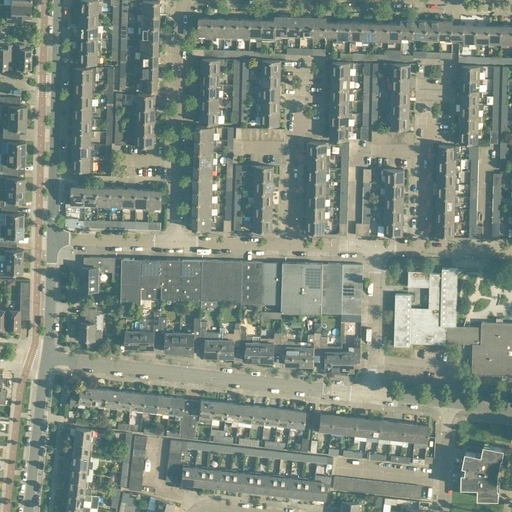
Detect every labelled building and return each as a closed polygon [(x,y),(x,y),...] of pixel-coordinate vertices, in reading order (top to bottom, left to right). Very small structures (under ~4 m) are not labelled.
[(80,0),(81,11),(98,12),(102,12),(102,7),(98,7),(98,0),(80,0)] [(139,14),(142,14),(142,13),(160,13),(160,0),(145,0),(142,0),(142,8),(139,8),(139,14)] [(31,4),(11,4),(10,11),(6,11),(6,22),(14,22),(20,23),(22,23),(22,17),(31,17),(31,4)] [(81,11),(80,24),(98,24),(98,25),(101,25),(101,19),(98,19),(98,12),(81,11)] [(138,20),(138,26),(159,26),(160,13),(142,13),(142,14),(142,20),(138,20)] [(274,16),(274,19),(275,19),(275,33),(282,33),(282,37),(287,37),(287,33),(288,16),(274,16)] [(300,16),(288,16),(287,33),(294,33),(294,37),(300,37),(300,34),(300,16)] [(313,17),(300,16),(300,34),(307,34),(307,37),(313,38),(313,34),(312,34),(313,17)] [(212,38),(212,35),(211,35),(212,17),(199,17),(198,34),(206,35),(206,38),(212,38)] [(224,39),(224,35),(224,18),(212,17),(211,35),(212,35),(219,35),(218,38),(224,39)] [(326,17),(313,17),(312,34),(313,34),(320,34),(319,38),(325,38),(326,21),(326,17)] [(237,39),(237,36),(236,36),(237,18),(224,18),(224,35),(231,35),(231,39),(237,39)] [(250,39),(250,36),(249,36),(250,18),(237,18),(236,36),(237,36),(244,36),(244,39),(250,39)] [(262,40),(262,36),(262,19),(250,18),(249,36),(250,36),(257,36),(257,40),(262,40)] [(262,19),(262,36),(262,40),(269,40),(274,40),(275,33),(275,19),(274,19),(262,19)] [(414,40),(414,37),(413,37),(414,19),(401,19),(401,23),(401,36),(408,37),(408,40),(414,40)] [(426,41),(426,37),(426,19),(414,19),(413,37),(414,37),(421,37),(421,41),(426,41)] [(439,41),(439,37),(439,20),(426,19),(426,37),(433,37),(433,41),(439,41)] [(452,41),(452,24),(452,20),(439,20),(439,37),(446,38),(446,41),(452,41)] [(326,21),(325,38),(327,38),(332,38),(337,38),(338,21),(327,21),(326,21)] [(337,38),(336,42),(342,42),(342,39),(349,39),(350,39),(351,21),(338,21),(337,38)] [(350,39),(350,42),(356,42),(356,39),(361,39),(362,39),(363,39),(363,22),(351,21),(350,39)] [(363,39),(363,43),(368,43),(368,39),(376,40),(376,22),(363,22),(363,39)] [(381,43),(381,40),(388,40),(389,22),(376,22),(376,40),(376,43),(381,43)] [(401,40),(401,36),(401,23),(389,22),(388,40),(388,43),(394,44),(394,40),(401,40)] [(80,24),(80,36),(97,37),(97,38),(101,38),(101,32),(97,32),(98,25),(98,24),(80,24)] [(452,24),(452,41),(459,42),(463,42),(464,42),(465,24),(464,24),(459,24),(452,24)] [(463,45),(469,45),(469,42),(476,42),(477,42),(477,25),(465,24),(464,42),(463,42),(463,45)] [(481,42),(488,42),(489,42),(490,25),(477,25),(477,42),(476,42),(476,45),(481,46),(481,42)] [(494,43),(501,43),(502,43),(503,25),(490,25),(489,42),(488,42),(488,46),(494,46),(494,43)] [(507,43),(511,43),(511,25),(503,25),(502,43),(501,43),(501,46),(507,46),(507,43)] [(138,39),(142,39),(142,38),(159,39),(159,26),(138,26),(138,33),(138,39)] [(80,36),(79,49),(97,50),(101,50),(101,44),(101,38),(97,38),(97,37),(80,36)] [(138,51),(141,51),(159,51),(159,39),(142,38),(142,39),(141,46),(138,45),(138,51)] [(7,58),(13,59),(13,43),(3,43),(4,40),(0,39),(0,67),(7,68),(7,58)] [(13,43),(13,59),(19,59),(18,68),(31,68),(32,48),(24,47),(24,43),(14,43),(13,43)] [(97,50),(79,49),(79,62),(100,63),(101,57),(97,57),(97,50)] [(137,64),(141,64),(158,64),(159,51),(141,51),(141,58),(137,58),(137,64)] [(202,58),(201,71),(219,71),(219,64),(223,64),(223,58),(202,58)] [(263,65),(263,72),(280,73),(280,60),(259,59),(259,65),(263,65)] [(332,61),(332,74),(349,75),(349,74),(349,67),(353,67),(353,62),(332,61)] [(392,69),(392,75),(392,76),(409,76),(410,63),(389,63),(389,68),(392,69)] [(137,77),(140,77),(141,76),(158,77),(158,64),(141,64),(141,71),(137,71),(137,77)] [(462,65),(461,78),(479,78),(479,71),(483,71),(483,65),(462,65)] [(75,67),(75,80),(96,80),(98,80),(98,73),(96,73),(96,67),(75,67)] [(201,71),(201,83),(218,84),(218,83),(219,76),(223,77),(223,71),(219,71),(201,71)] [(262,78),(262,84),(262,85),(280,85),(280,73),(263,72),(259,72),(259,77),(262,78)] [(332,74),(331,87),(349,87),(349,80),(353,80),(353,74),(349,74),(349,75),(332,74)] [(392,81),(392,88),(409,89),(409,76),(392,76),(392,75),(388,75),(388,81),(392,81)] [(141,76),(140,77),(140,84),(137,84),(136,89),(158,90),(158,77),(141,76)] [(461,78),(461,90),(479,91),(479,90),(479,84),(482,84),(483,78),(479,78),(461,78)] [(75,80),(74,92),(92,93),(92,92),(92,85),(96,85),(96,80),(75,80)] [(201,83),(201,96),(218,96),(218,89),(222,89),(222,83),(218,83),(218,84),(201,83)] [(262,90),(262,97),(262,98),(279,98),(280,85),(262,85),(262,84),(258,84),(258,90),(262,90)] [(331,87),(331,99),(348,100),(348,99),(349,93),(352,93),(352,87),(349,87),(331,87)] [(392,94),(391,101),(409,102),(409,89),(392,88),(388,88),(388,94),(392,94)] [(461,90),(461,103),(478,104),(478,103),(478,96),(482,96),(482,90),(479,90),(479,91),(461,90)] [(74,92),(74,105),(91,105),(92,98),(95,98),(95,92),(92,92),(92,93),(74,92)] [(133,107),(137,107),(137,106),(155,107),(155,94),(138,93),(137,101),(134,101),(133,107)] [(0,116),(8,117),(26,117),(26,105),(17,105),(17,97),(0,96),(0,116)] [(201,96),(200,108),(218,109),(218,102),(222,102),(222,96),(218,96),(201,96)] [(262,103),(261,110),(279,111),(279,98),(262,98),(262,97),(258,97),(258,103),(262,103)] [(331,99),(331,112),(348,113),(348,112),(348,105),(352,105),(352,99),(348,99),(348,100),(331,99)] [(391,107),(391,113),(391,114),(408,114),(409,102),(391,101),(388,100),(387,106),(391,107)] [(461,103),(460,116),(478,116),(478,115),(478,109),(482,109),(482,103),(478,103),(478,104),(461,103)] [(74,105),(74,118),(91,118),(91,111),(95,111),(95,105),(91,105),(74,105)] [(133,119),(137,119),(154,119),(155,107),(137,106),(137,107),(137,114),(133,113),(133,119)] [(218,109),(200,108),(200,121),(217,122),(218,114),(221,114),(222,109),(218,109)] [(261,110),(258,109),(257,115),(261,115),(261,123),(278,124),(279,111),(261,110)] [(331,112),(330,125),(348,125),(348,118),(352,118),(352,112),(348,112),(348,113),(331,112)] [(391,114),(391,113),(387,113),(387,119),(391,119),(391,127),(408,127),(408,114),(391,114)] [(460,116),(460,128),(477,129),(477,128),(478,121),(481,122),(482,116),(478,115),(478,116),(460,116)] [(3,128),(3,134),(16,135),(16,129),(26,129),(26,117),(8,117),(8,128),(3,128)] [(74,118),(73,130),(91,130),(91,124),(95,124),(95,118),(91,118),(74,118)] [(133,132),(136,132),(154,132),(154,119),(137,119),(137,126),(133,126),(133,132)] [(196,125),(195,138),(213,139),(213,132),(216,132),(217,126),(196,125)] [(348,125),(330,125),(330,138),(347,138),(348,130),(351,130),(351,125),(348,125)] [(477,129),(460,128),(459,141),(477,142),(477,134),(481,134),(481,128),(477,128),(477,129)] [(73,130),(73,143),(90,143),(91,143),(91,136),(94,136),(94,131),(91,130),(73,130)] [(136,132),(136,139),(132,139),(132,144),(154,145),(154,132),(136,132)] [(7,140),(7,152),(25,153),(25,141),(16,140),(16,135),(3,134),(3,140),(7,140)] [(195,138),(195,151),(212,151),(213,144),(216,144),(216,139),(213,139),(195,138)] [(309,141),(308,153),(326,154),(326,147),(330,147),(330,141),(309,141)] [(73,143),(73,156),(90,156),(90,149),(94,149),(94,143),(91,143),(90,143),(73,143)] [(438,145),(438,157),(455,157),(455,151),(459,151),(459,145),(438,145)] [(469,146),(469,151),(471,151),(471,158),(478,159),(479,151),(479,146),(469,146)] [(195,151),(195,164),(212,164),(212,157),(216,157),(216,151),(212,151),(195,151)] [(2,164),(2,170),(15,170),(15,164),(25,165),(25,153),(7,152),(0,152),(0,164),(2,164)] [(308,153),(308,166),(329,167),(330,167),(331,160),(329,160),(329,154),(326,154),(308,153)] [(90,156),(73,156),(72,169),(90,169),(90,161),(94,162),(94,156),(90,156)] [(438,157),(438,170),(455,170),(455,163),(459,163),(459,158),(455,157),(438,157)] [(195,164),(194,176),(212,177),(212,170),(216,170),(216,164),(212,164),(195,164)] [(256,171),(255,178),(273,179),(273,166),(252,165),(252,171),(256,171)] [(308,166),(308,179),(325,179),(325,173),(329,173),(329,167),(308,166)] [(386,175),(386,181),(403,182),(404,169),(383,169),(383,174),(386,175)] [(0,188),(1,188),(24,189),(24,177),(15,177),(15,170),(2,170),(2,176),(0,176),(0,188)] [(438,170),(437,183),(455,183),(455,176),(458,176),(458,170),(455,170),(438,170)] [(194,176),(194,189),(211,190),(211,189),(212,182),(215,182),(215,177),(212,177),(194,176)] [(255,183),(255,190),(255,191),(272,191),(273,179),(255,178),(252,178),(252,183),(255,183)] [(308,179),(307,192),(325,192),(325,185),(329,186),(329,180),(325,179),(308,179)] [(386,187),(386,194),(403,194),(403,182),(386,181),(382,181),(382,187),(386,187)] [(437,183),(437,195),(454,196),(455,189),(458,189),(458,183),(455,183),(437,183)] [(66,201),(66,206),(85,207),(85,203),(84,203),(85,186),(73,185),(72,185),(72,190),(66,190),(66,201)] [(85,186),(84,203),(85,203),(92,204),(92,207),(98,207),(98,204),(97,204),(98,186),(85,186),(85,185),(85,186)] [(98,186),(97,204),(98,204),(105,204),(104,208),(110,208),(110,204),(110,186),(110,187),(98,186)] [(110,186),(110,204),(117,205),(117,208),(123,209),(123,205),(122,205),(123,187),(111,187),(111,186),(110,186)] [(123,187),(122,205),(123,205),(130,205),(130,209),(136,209),(136,205),(135,205),(136,187),(135,187),(135,188),(123,187)] [(136,187),(135,205),(136,205),(143,206),(143,210),(148,210),(148,206),(148,188),(136,188),(136,187)] [(14,206),(14,200),(24,201),(24,199),(26,199),(26,191),(24,191),(24,189),(1,188),(1,206),(14,206)] [(148,188),(148,206),(155,206),(155,207),(155,211),(161,211),(162,193),(161,193),(161,189),(148,189),(149,188),(148,188)] [(194,189),(194,202),(211,202),(211,195),(215,195),(215,189),(211,189),(211,190),(194,189)] [(255,196),(255,203),(272,204),(272,191),(255,191),(255,190),(251,190),(251,196),(255,196)] [(307,192),(307,204),(324,205),(325,198),(328,198),(328,192),(325,192),(307,192)] [(386,200),(385,207),(403,207),(403,194),(386,194),(382,194),(382,200),(386,200)] [(437,195),(436,208),(454,208),(454,202),(458,202),(458,196),(454,196),(437,195)] [(194,202),(193,214),(211,215),(211,214),(211,208),(215,208),(215,202),(211,202),(194,202)] [(254,209),(254,215),(254,216),(272,216),(272,204),(255,203),(251,203),(251,208),(254,209)] [(307,204),(307,217),(324,217),(324,211),(328,211),(328,205),(324,205),(307,204)] [(1,206),(1,212),(5,212),(5,224),(23,225),(23,213),(14,212),(14,206),(1,206)] [(385,212),(385,219),(402,220),(403,207),(385,207),(382,206),(381,212),(385,212)] [(436,208),(436,220),(453,221),(454,214),(457,214),(458,208),(454,208),(436,208)] [(211,215),(193,214),(193,228),(210,228),(211,220),(214,220),(214,214),(211,214),(211,215)] [(254,216),(254,215),(251,215),(250,221),(254,221),(254,229),(271,229),(272,216),(254,216)] [(66,217),(65,224),(68,226),(71,226),(71,227),(78,227),(79,220),(79,218),(66,217)] [(324,217),(307,217),(306,230),(324,231),(324,223),(328,223),(328,217),(324,217)] [(402,220),(385,219),(381,219),(381,225),(385,225),(385,233),(402,233),(402,220)] [(453,221),(436,220),(436,234),(453,234),(453,227),(457,227),(457,221),(453,221)] [(0,242),(13,242),(13,236),(23,237),(23,225),(5,224),(0,224),(0,236),(0,235),(0,242)] [(0,253),(4,254),(4,260),(22,261),(22,249),(13,248),(13,242),(0,242),(0,253)] [(113,279),(122,279),(122,257),(90,256),(89,266),(82,266),(81,288),(98,288),(99,270),(113,271),(113,279)] [(122,257),(122,279),(121,303),(141,303),(141,298),(142,258),(122,257)] [(163,258),(142,258),(141,298),(162,299),(162,298),(163,258)] [(183,259),(163,258),(162,298),(181,298),(183,259)] [(22,261),(4,260),(0,259),(0,278),(12,278),(12,272),(22,273),(22,261)] [(202,259),(183,259),(181,298),(201,299),(202,259)] [(242,260),(202,259),(201,299),(241,300),(242,260)] [(262,261),(242,260),(241,300),(241,302),(261,303),(262,261)] [(281,304),(282,261),(262,261),(261,303),(281,304)] [(281,311),(301,312),(303,262),(282,261),(281,304),(281,311)] [(301,312),(322,312),(323,262),(303,262),(301,312)] [(322,312),(342,313),(343,263),(323,262),(322,312)] [(343,263),(342,313),(362,313),(363,263),(343,263)] [(455,325),(457,269),(458,269),(458,268),(442,268),(442,273),(430,273),(430,270),(408,270),(408,286),(413,286),(413,285),(429,285),(429,308),(411,308),(411,294),(395,293),(395,294),(396,294),(395,345),(394,345),(410,346),(410,341),(414,341),(414,343),(446,344),(446,343),(459,343),(459,344),(460,343),(473,343),(472,356),(472,364),(472,373),(500,374),(500,375),(507,375),(511,374),(511,321),(503,322),(503,318),(496,318),(496,321),(481,321),(481,326),(469,326),(469,325),(469,326),(464,325),(455,325)] [(7,309),(6,329),(20,329),(20,318),(29,319),(30,281),(20,281),(20,305),(20,309),(7,309)] [(96,329),(96,308),(86,307),(86,321),(80,321),(80,337),(87,338),(87,346),(102,346),(102,329),(96,329)] [(166,351),(180,351),(180,331),(173,331),(173,327),(167,327),(168,316),(161,315),(161,319),(160,335),(160,343),(161,343),(161,338),(166,338),(166,351)] [(140,330),(140,347),(155,347),(155,343),(155,335),(160,335),(161,319),(161,316),(154,316),(154,319),(154,323),(148,323),(148,330),(140,330)] [(194,339),(201,339),(201,326),(201,316),(194,316),(194,327),(188,327),(188,331),(180,331),(180,351),(194,351),(194,339)] [(126,347),(140,347),(140,330),(133,330),(133,324),(126,324),(126,318),(121,318),(120,339),(126,339),(126,347)] [(201,339),(201,343),(206,343),(206,356),(220,356),(220,338),(220,332),(214,332),(214,331),(207,331),(207,326),(201,326),(201,339)] [(234,345),(240,345),(240,331),(240,329),(240,328),(235,328),(234,328),(234,332),(229,331),(229,330),(226,328),(221,328),(220,338),(220,356),(234,356),(234,345)] [(246,360),(260,360),(261,342),(253,342),(253,337),(246,337),(246,331),(240,331),(240,345),(240,347),(246,347),(246,360)] [(286,364),(300,364),(301,345),(293,345),(293,340),(287,340),(287,331),(280,331),(280,332),(280,347),(280,353),(281,353),(281,349),(287,349),(286,364)] [(274,347),(280,347),(280,332),(274,332),(274,337),(268,337),(267,342),(261,342),(260,360),(265,360),(265,361),(272,361),(274,361),(274,347)] [(301,345),(300,364),(314,365),(314,361),(315,350),(321,350),(321,336),(321,332),(314,332),(314,333),(308,333),(308,341),(308,346),(301,345)] [(321,350),(320,356),(321,356),(321,355),(327,355),(326,369),(340,369),(340,350),(340,345),(332,345),(327,345),(327,336),(321,336),(321,350)] [(329,344),(338,345),(338,336),(330,336),(329,344)] [(340,350),(340,369),(348,369),(348,370),(350,370),(350,369),(354,369),(354,360),(360,360),(360,362),(361,362),(361,337),(354,337),(354,345),(348,345),(348,350),(340,350)] [(90,403),(91,403),(92,388),(82,387),(82,386),(79,385),(79,392),(71,391),(69,403),(78,404),(78,406),(84,407),(84,405),(90,405),(90,403)] [(103,407),(104,404),(105,389),(95,388),(95,387),(92,387),(92,388),(91,403),(97,404),(97,406),(103,407)] [(116,408),(117,405),(119,391),(108,389),(108,388),(105,388),(105,389),(104,404),(110,405),(110,407),(116,408)] [(129,409),(130,407),(131,392),(121,391),(121,390),(119,390),(119,391),(117,405),(123,406),(123,409),(129,409)] [(142,411),(143,408),(144,394),(134,392),(134,391),(131,391),(131,392),(130,407),(136,408),(136,410),(142,411)] [(155,412),(155,409),(157,395),(147,394),(147,393),(144,392),(144,394),(143,408),(149,409),(149,412),(155,412)] [(168,414),(168,411),(170,396),(159,395),(159,394),(157,394),(157,395),(155,409),(162,410),(162,413),(168,414)] [(170,396),(168,411),(175,411),(175,414),(181,415),(183,397),(182,398),(172,396),(170,396)] [(211,424),(212,416),(214,402),(203,400),(203,399),(201,399),(199,420),(205,420),(205,423),(211,424)] [(219,419),(225,420),(227,403),(216,402),(216,401),(214,401),(214,402),(212,416),(219,417),(219,419)] [(238,422),(238,419),(240,405),(229,403),(229,402),(227,402),(227,403),(225,420),(232,421),(231,425),(238,426),(238,422)] [(251,423),(252,420),(253,406),(242,405),(242,404),(240,404),(240,405),(238,419),(245,420),(245,422),(251,423)] [(264,422),(266,407),(255,406),(255,405),(253,405),(253,406),(252,420),(258,421),(258,424),(264,424),(264,422)] [(277,423),(279,409),(268,408),(268,407),(266,406),(266,407),(264,422),(271,423),(270,425),(277,426),(277,423)] [(290,427),(290,425),(292,410),(281,409),(281,408),(279,408),(279,409),(277,423),(284,424),(284,427),(290,427)] [(292,410),(290,425),(297,425),(296,428),(303,429),(305,410),(304,410),(304,412),(294,410),(294,409),(292,409),(292,410)] [(319,430),(331,431),(333,414),(332,414),(332,415),(322,414),(322,413),(321,413),(319,430)] [(167,431),(166,436),(188,438),(190,415),(185,414),(183,432),(167,431)] [(331,431),(343,433),(345,416),(334,415),(334,414),(333,414),(331,431)] [(190,415),(188,438),(193,438),(196,415),(190,415)] [(343,433),(355,434),(357,417),(356,417),(345,416),(343,433)] [(355,434),(367,435),(368,419),(357,418),(357,417),(355,434)] [(91,426),(101,427),(102,420),(92,419),(91,426)] [(367,435),(379,436),(380,419),(380,420),(368,419),(367,435)] [(379,436),(390,438),(392,421),(381,420),(381,419),(380,419),(379,436)] [(102,420),(101,427),(112,428),(113,421),(102,420)] [(390,438),(402,439),(404,422),(404,423),(392,421),(390,438)] [(117,429),(127,430),(128,423),(118,422),(117,429)] [(402,439),(414,440),(416,424),(405,423),(405,422),(404,422),(402,439)] [(128,423),(127,430),(138,431),(138,424),(128,423)] [(414,440),(414,446),(426,448),(426,442),(428,425),(427,424),(427,425),(416,424),(415,438),(414,440)] [(73,440),(74,440),(92,442),(94,442),(95,435),(92,435),(93,429),(75,427),(75,428),(76,428),(74,438),(73,440)] [(134,436),(133,443),(145,444),(146,437),(134,436)] [(72,452),(73,452),(90,454),(91,448),(92,442),(74,440),(73,451),(72,451),(72,452)] [(188,441),(187,448),(197,449),(198,442),(188,441)] [(198,442),(197,449),(207,450),(208,443),(198,442)] [(133,443),(133,449),(145,451),(145,444),(133,443)] [(211,443),(210,450),(221,451),(221,444),(211,443)] [(479,496),(485,497),(485,496),(499,497),(499,487),(500,479),(498,479),(498,472),(500,465),(502,465),(503,456),(504,447),(484,443),(482,453),(476,452),(466,450),(463,466),(462,485),(473,485),(473,486),(478,486),(478,496),(479,496)] [(221,444),(221,451),(231,453),(231,445),(221,444)] [(235,446),(234,453),(244,454),(245,447),(235,446)] [(245,447),(244,454),(255,455),(255,448),(245,447)] [(259,448),(258,456),(268,457),(269,450),(259,448)] [(133,449),(132,456),(144,457),(145,451),(133,449)] [(269,450),(268,457),(279,458),(280,451),(269,450)] [(282,451),(281,458),(292,459),(293,452),(282,451)] [(71,463),(70,465),(71,465),(86,467),(89,467),(97,468),(99,456),(90,455),(90,454),(73,452),(72,463),(71,463)] [(293,452),(292,459),(302,460),(303,453),(293,452)] [(306,454),(305,461),(316,462),(317,455),(306,454)] [(317,455),(316,462),(325,463),(326,456),(317,455)] [(132,456),(131,463),(143,464),(144,457),(132,456)] [(131,463),(131,470),(143,471),(143,464),(131,463)] [(69,478),(70,478),(85,480),(85,473),(88,473),(89,467),(86,467),(71,465),(70,476),(69,476),(69,478)] [(189,484),(193,485),(195,468),(188,467),(188,465),(183,465),(181,483),(182,483),(189,483),(189,484)] [(198,484),(205,485),(207,467),(201,467),(201,468),(195,468),(193,485),(198,485),(198,484)] [(212,487),(217,487),(219,470),(212,470),(212,468),(207,467),(205,485),(213,486),(212,487)] [(222,487),(229,488),(231,470),(225,469),(225,471),(219,470),(217,487),(222,488),(222,487)] [(131,470),(130,476),(142,478),(143,471),(131,470)] [(236,489),(241,490),(242,473),(236,472),(236,470),(231,470),(229,488),(236,488),(236,489)] [(246,490),(253,490),(255,472),(249,472),(249,473),(242,473),(241,490),(246,490)] [(259,492),(264,492),(266,475),(260,475),(260,473),(255,472),(253,490),(260,491),(259,492)] [(270,492),(276,493),(278,475),(273,474),(273,476),(266,475),(264,492),(270,493),(270,492)] [(282,494),(288,495),(290,478),(284,477),(284,476),(278,475),(276,493),(282,493),(282,494)] [(130,476),(129,483),(141,484),(142,478),(130,476)] [(293,495),(300,496),(302,477),(297,477),(296,479),(290,478),(288,495),(293,495)] [(307,497),(312,497),(314,481),(308,480),(308,478),(302,477),(300,496),(307,496),(307,497)] [(68,489),(68,491),(86,493),(89,494),(90,488),(88,486),(89,481),(87,480),(85,480),(70,478),(68,489)] [(314,481),(312,497),(316,498),(316,497),(323,498),(323,499),(324,499),(326,480),(321,480),(320,481),(314,481)] [(66,504),(67,504),(90,507),(91,494),(89,494),(86,493),(68,491),(67,502),(66,502),(66,504)] [(122,492),(121,501),(127,502),(135,505),(136,498),(128,497),(129,493),(128,493),(123,492),(122,492)] [(155,504),(154,510),(160,511),(170,511),(173,503),(155,498),(154,504),(155,504)] [(342,501),(340,511),(357,511),(359,502),(341,500),(341,501),(342,501)] [(121,501),(118,511),(133,511),(135,505),(127,502),(121,501)]
